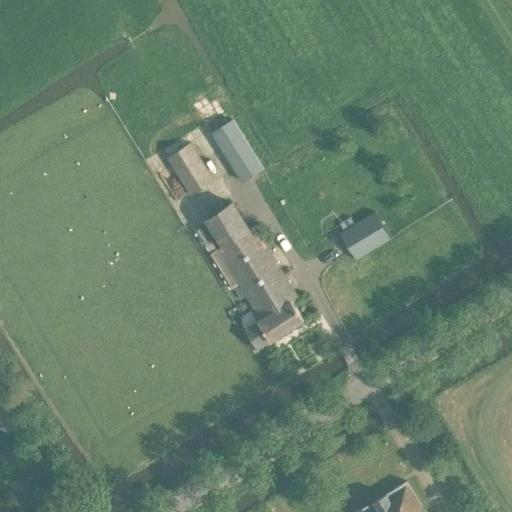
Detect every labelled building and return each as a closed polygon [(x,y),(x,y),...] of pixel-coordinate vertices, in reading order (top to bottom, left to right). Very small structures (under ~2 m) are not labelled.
[(264,167),(233,118),(211,131),(240,177),(243,179),(264,167)] [(190,142),(167,156),(190,194),(213,180),(190,142)] [(230,201),(205,217),(221,244),(217,247),(210,251),(229,283),(237,278),(261,317),(257,319),(259,321),(245,329),(257,348),(271,340),(305,319),(294,302),(300,299),(253,224),(246,228),(230,201)] [(388,237),(373,211),(338,232),(354,258),(388,237)] [(203,226),(196,230),(205,245),(212,241),(203,226)] [(21,419),(13,407),(5,412),(13,424),(21,419)] [(355,511),(425,511),(406,480),(355,511)]
